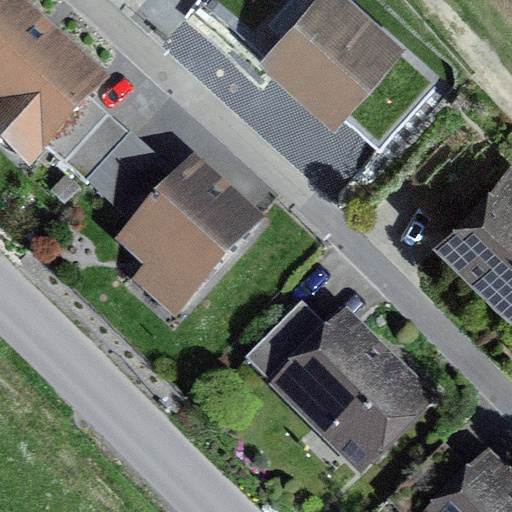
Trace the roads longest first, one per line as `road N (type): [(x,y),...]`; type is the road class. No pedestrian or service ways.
road 1 (residential): [(511,404),(86,0)]
road 2 (tertiary): [(226,511),(0,285)]
road 3 (track): [(0,387),(125,511)]
road 4 (track): [(430,0),(511,88)]
